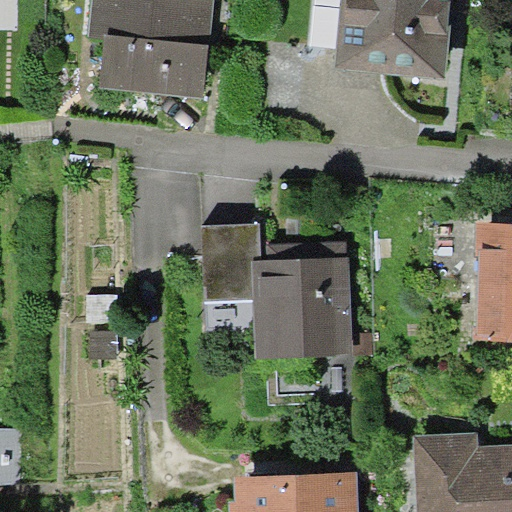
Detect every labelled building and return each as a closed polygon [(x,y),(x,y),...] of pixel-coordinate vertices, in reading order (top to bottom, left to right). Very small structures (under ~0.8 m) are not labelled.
[(195,95),(204,7),(204,0),(115,0),(111,42),(102,41),(98,85),(195,95)] [(436,37),(439,37),(442,5),(439,5),(439,0),(307,0),(303,48),(339,52),(338,64),(432,74),(436,37)] [(296,356),(339,354),(335,250),(276,252),(276,266),(255,267),(254,227),(196,229),(199,304),(255,302),(257,357),(296,356)] [(511,337),(511,234),(479,233),(476,337),(511,337)] [(0,429),(0,485),(13,485),(9,429),(0,429)] [(511,511),(511,453),(467,456),(466,442),(414,444),(417,511),(511,511)] [(342,511),(341,483),(239,487),(239,511),(342,511)]
